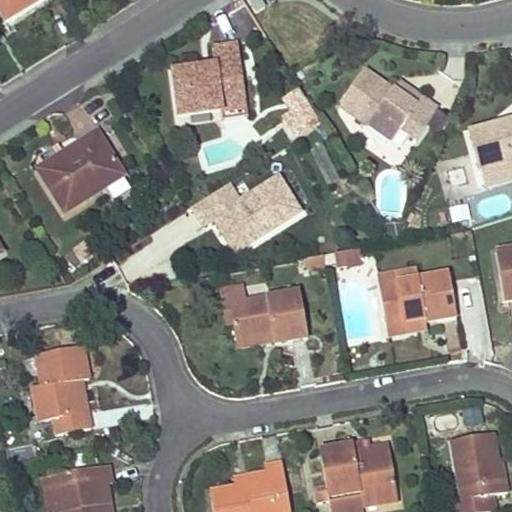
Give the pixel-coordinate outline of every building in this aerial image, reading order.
[(0,0),(0,14),(5,24),(44,0),(0,0)] [(247,0),(256,13),(265,7),(260,0),(247,0)] [(178,118),(220,113),(218,96),(246,92),(239,45),(213,49),(216,68),(172,74),(178,118)] [(416,109),(393,94),(364,74),(339,110),(391,147),(400,134),(416,144),(438,112),(422,101),(416,109)] [(416,109),(422,101),(399,85),(393,94),(416,109)] [(291,115),(309,104),(300,90),(282,101),(291,115)] [(248,109),(246,92),(218,96),(220,113),(248,109)] [(293,137),(320,121),(309,104),(291,115),(283,121),(293,137)] [(511,125),(499,129),(500,134),(492,136),(491,131),(470,137),(480,173),(511,164),(511,125)] [(85,146),(40,174),(64,213),(123,176),(97,133),(82,142),(85,146)] [(82,142),(38,170),(40,174),(85,146),(82,142)] [(511,164),(480,173),(484,188),(511,180),(511,164)] [(453,224),(471,220),(468,206),(450,209),(453,224)] [(505,303),(511,302),(511,250),(496,253),(505,303)] [(358,251),(334,256),(337,269),(348,267),(348,264),(360,262),(358,251)] [(324,256),(304,260),(307,275),(327,271),(324,256)] [(378,277),(379,287),(417,281),(416,271),(378,277)] [(417,281),(379,287),(386,327),(424,320),(425,325),(456,320),(449,275),(417,281)] [(229,305),(235,340),(271,335),(272,344),(273,346),(308,340),(300,292),(229,305)] [(424,320),(386,327),(388,338),(426,332),(425,325),(424,320)] [(271,335),(235,340),(236,349),(272,344),(271,335)] [(72,385),(81,383),(87,382),(81,350),(34,358),(40,389),(31,390),(37,424),(52,421),(54,437),(89,431),(87,415),(77,416),(72,385)] [(87,415),(81,383),(72,385),(77,416),(87,415)] [(462,503),(452,504),(453,511),(493,511),(491,497),(500,495),(495,466),(490,436),(450,443),(456,474),(462,503)] [(367,444),(353,446),(354,454),(368,452),(367,444)] [(354,454),(353,446),(319,452),(327,499),(358,494),(362,509),(397,503),(387,448),(368,452),(354,454)] [(246,488),(234,490),(209,494),(212,511),(289,511),(282,466),(264,469),(265,476),(244,479),(246,488)] [(502,466),(495,466),(500,495),(507,494),(502,466)] [(108,468),(50,478),(56,511),(103,511),(102,507),(110,506),(106,486),(111,485),(108,468)] [(456,474),(446,476),(452,504),(462,503),(456,474)] [(56,511),(50,478),(40,480),(45,511),(56,511)] [(244,479),(232,481),(234,490),(246,488),(244,479)]
